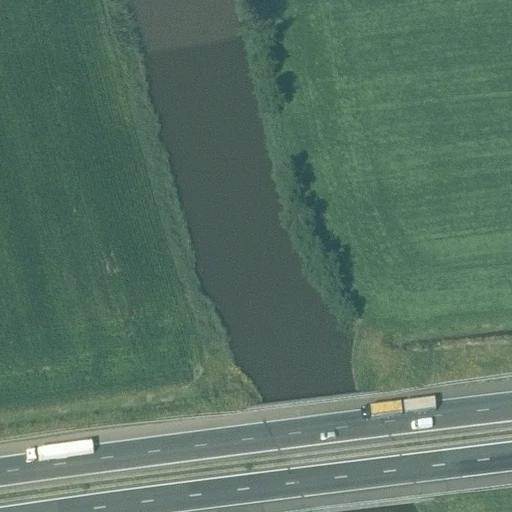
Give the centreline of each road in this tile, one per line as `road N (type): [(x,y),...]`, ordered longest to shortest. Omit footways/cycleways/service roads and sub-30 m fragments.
road 1 (motorway): [(511,406),(0,471)]
road 2 (motorway): [(63,511),(511,454)]
